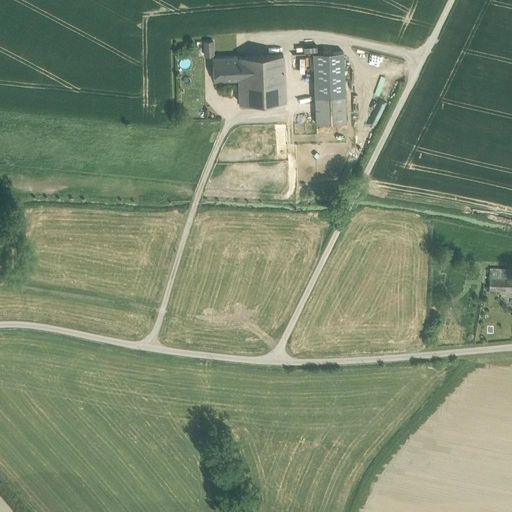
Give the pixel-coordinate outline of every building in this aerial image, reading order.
[(203,58),(213,57),(212,39),(203,39),(203,58)] [(346,51),(325,52),(325,62),(326,93),(315,94),(315,122),(343,120),(347,120),(346,51)] [(325,52),(309,53),(309,62),(325,62),(325,52)] [(358,52),(357,60),(386,63),(387,55),(358,52)] [(283,54),(240,56),(241,79),(239,80),(240,103),(285,101),(283,54)] [(239,80),(241,79),(240,56),(213,57),(214,81),(239,80)] [(325,62),(309,62),(310,94),(315,94),(326,93),(325,62)] [(489,279),(511,280),(511,268),(490,268),(489,279)] [(511,290),(511,279),(511,280),(489,279),(489,290),(511,290)]
